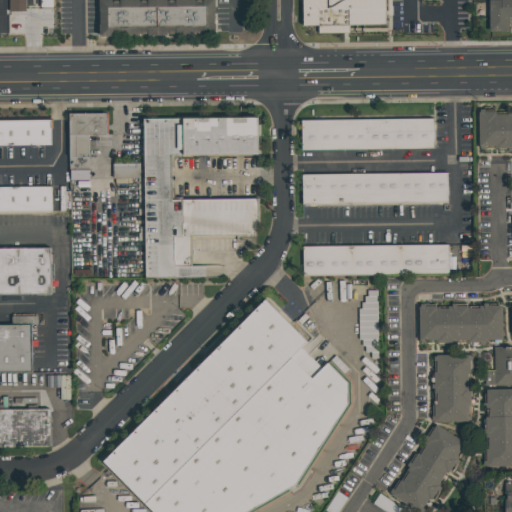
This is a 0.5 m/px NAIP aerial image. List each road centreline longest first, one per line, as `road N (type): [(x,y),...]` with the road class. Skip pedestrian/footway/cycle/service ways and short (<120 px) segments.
road 1 (residential): [(279,76),(284,228),(260,272),(53,467),(0,469)]
road 2 (residential): [(368,482),(407,419),(408,289),(511,278)]
road 3 (tertiary): [(279,76),(63,79)]
road 4 (tertiary): [(511,72),(388,74)]
